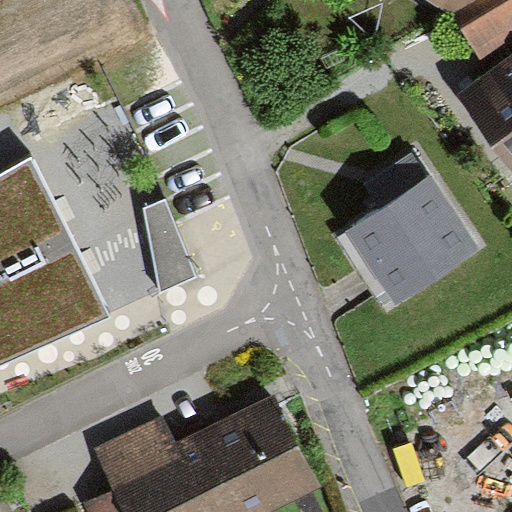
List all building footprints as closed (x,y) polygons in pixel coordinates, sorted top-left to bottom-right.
[(511,0),(429,0),(455,15),(492,74),(511,59),(511,0)] [(511,59),(492,74),(461,95),(511,163),(511,59)] [(0,187),(0,377),(124,324),(42,164),(0,187)] [(427,172),(344,231),(396,306),(480,248),(427,172)] [(167,200),(145,210),(162,294),(200,276),(167,200)] [(105,490),(78,505),(82,511),(311,511),(331,503),(284,397),(176,445),(164,418),(89,457),(105,490)]
